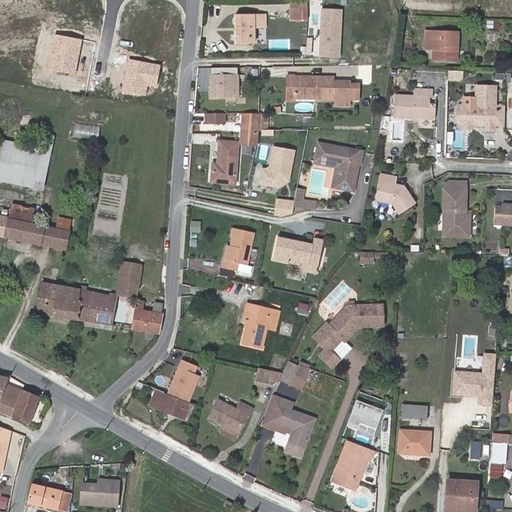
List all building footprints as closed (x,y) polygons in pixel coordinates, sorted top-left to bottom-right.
[(292,19),(307,19),(306,0),(296,0),(292,0),(292,19)] [(340,58),(343,8),(321,7),(318,57),(340,58)] [(255,43),(255,28),(254,14),(235,14),(235,43),(255,43)] [(254,14),(255,28),(267,28),(266,14),(254,14)] [(424,49),(433,49),(433,59),(457,60),(458,32),(425,30),(424,49)] [(209,67),(209,97),(238,98),(239,68),(209,67)] [(447,70),(447,79),(457,79),(461,76),(461,71),(447,70)] [(56,101),(73,104),(78,79),(61,76),(56,101)] [(295,101),(295,98),(296,76),(287,76),(286,100),(295,101)] [(296,76),(295,98),(336,99),(336,105),(350,105),(350,99),(351,83),(351,81),(334,81),(334,77),(296,76)] [(351,83),(350,99),(359,99),(359,84),(351,83)] [(472,124),(475,124),(478,122),(478,121),(485,121),(485,124),(485,129),(495,129),(495,124),(495,105),(495,86),(477,85),(476,97),(463,97),(463,104),(460,104),(457,107),(457,120),(460,124),(463,124),(472,124)] [(411,119),(420,119),(435,119),(435,105),(429,105),(429,98),(432,98),(432,90),(414,90),(413,98),(394,97),(393,118),(411,119)] [(314,103),(295,102),(295,110),(313,112),(314,103)] [(495,105),(495,124),(503,124),(504,106),(495,105)] [(241,134),(257,135),(258,113),(242,113),(241,134)] [(98,140),(100,125),(74,123),(72,138),(98,140)] [(0,150),(0,180),(42,189),(53,136),(42,134),(39,149),(2,142),(0,150)] [(256,143),(257,135),(241,134),(240,142),(256,143)] [(220,141),(218,163),(213,163),(212,182),(235,183),(238,142),(220,141)] [(360,166),(363,151),(318,142),(314,160),(332,164),(333,159),(344,162),(342,173),(337,172),(334,188),(352,191),(358,165),(360,166)] [(271,146),(269,167),(261,166),(259,184),(291,187),(294,148),(271,146)] [(75,162),(86,164),(87,158),(76,156),(75,162)] [(342,173),(344,162),(333,159),(332,164),(337,172),(342,173)] [(380,175),(375,201),(392,204),(399,215),(415,205),(403,187),(395,186),(396,178),(380,175)] [(450,182),(444,186),(443,237),(469,238),(469,216),(465,216),(462,216),(462,211),(466,211),(466,183),(450,182)] [(307,208),(309,200),(303,199),(305,189),(297,187),(293,205),(307,208)] [(75,202),(80,203),(80,206),(86,207),(88,197),(76,194),(75,202)] [(10,204),(9,209),(5,227),(3,237),(28,242),(31,223),(34,209),(10,204)] [(511,205),(502,205),(502,208),(502,225),(511,225),(511,205)] [(0,226),(5,227),(9,209),(0,206),(0,226)] [(494,225),(502,225),(502,208),(495,208),(494,225)] [(56,229),(69,232),(72,219),(58,216),(56,229)] [(190,231),(201,232),(201,221),(191,221),(190,231)] [(28,242),(41,245),(45,226),(31,223),(28,242)] [(65,250),(69,232),(56,229),(45,226),(41,245),(65,250)] [(231,246),(228,261),(224,260),(222,267),(236,270),(238,263),(247,265),(254,233),(235,228),(233,238),(231,246)] [(300,261),(318,265),(323,239),(314,238),(313,243),(277,236),(273,259),(299,264),(300,261)] [(373,262),(373,258),(373,253),(360,253),(359,262),(373,262)] [(318,265),(300,261),(299,264),(298,269),(316,273),(318,265)] [(137,291),(141,265),(122,262),(116,294),(118,294),(136,297),(137,291)] [(78,300),(80,289),(42,283),(37,313),(77,319),(80,300),(78,300)] [(113,307),(109,307),(110,297),(88,291),(86,291),(80,289),(78,300),(80,300),(77,319),(114,325),(115,314),(112,314),(113,307)] [(113,307),(112,314),(115,314),(118,294),(116,294),(111,293),(110,297),(109,307),(113,307)] [(142,310),(143,302),(136,300),(132,329),(158,333),(163,304),(155,303),(154,312),(142,310)] [(330,351),(342,339),(339,336),(352,323),(358,323),(358,326),(359,326),(382,326),(382,306),(353,305),(353,301),(348,301),(348,305),(347,305),(328,325),(326,323),(313,336),(325,348),(329,352),(330,351)] [(307,315),(309,304),(299,302),(297,314),(307,315)] [(243,320),(248,321),(252,305),(247,303),(243,320)] [(252,305),(248,321),(252,322),(251,326),(247,325),(242,343),(261,348),(267,327),(275,330),(280,312),(252,305)] [(491,340),(492,322),(477,320),(476,339),(491,340)] [(344,341),(359,326),(358,326),(358,323),(352,323),(339,336),(342,339),(344,341)] [(338,359),(350,347),(344,341),(342,339),(330,351),(338,359)] [(338,359),(330,351),(329,352),(325,348),(319,355),(331,367),(338,359)] [(280,379),(301,389),(305,380),(302,378),(300,382),(293,378),(299,366),(289,362),(280,379)] [(311,369),(300,365),(299,366),(293,378),(300,382),(302,378),(305,380),(311,369)] [(272,384),(274,381),(276,371),(260,368),(256,381),(272,384)] [(244,375),(253,377),(255,371),(246,369),(244,375)] [(200,407),(203,392),(152,370),(146,385),(156,389),(164,392),(191,404),(200,407)] [(277,381),(282,373),(276,371),(274,381),(277,381)] [(0,399),(6,384),(9,378),(0,375),(0,399)] [(0,410),(30,423),(41,396),(22,388),(21,390),(6,384),(0,399),(0,410)] [(149,405),(157,408),(164,392),(156,389),(149,405)] [(164,392),(157,408),(184,420),(191,404),(164,392)] [(292,434),(294,428),(273,419),(278,405),(290,409),(293,402),(273,395),(262,425),(285,434),(286,432),(292,434)] [(209,417),(224,425),(238,432),(247,415),(250,417),(254,410),(242,403),(238,410),(218,401),(209,417)] [(427,419),(427,406),(402,404),(401,418),(427,419)] [(273,419),(294,428),(292,434),(289,441),(296,444),(293,454),(301,457),(315,418),(290,409),(278,405),(273,419)] [(0,471),(2,472),(10,430),(0,425),(0,471)] [(223,429),(236,436),(238,432),(224,425),(223,429)] [(430,455),(431,432),(400,430),(398,453),(430,455)] [(285,446),(288,434),(275,431),(272,442),(285,446)] [(367,440),(353,434),(350,442),(364,448),(367,440)] [(502,444),(511,444),(511,436),(503,436),(502,444)] [(481,462),(482,439),(469,438),(467,461),(481,462)] [(293,454),(296,444),(289,441),(285,452),(293,454)] [(364,448),(350,442),(347,441),(332,481),(353,490),(358,474),(361,475),(368,458),(370,459),(373,451),(364,448)] [(500,484),(501,465),(492,464),(491,484),(500,484)] [(356,491),(361,475),(358,474),(353,490),(356,491)] [(117,506),(119,480),(107,480),(107,485),(98,484),(89,483),(89,485),(82,485),(81,503),(117,506)] [(477,482),(447,480),(445,511),(453,511),(456,511),(457,506),(476,507),(477,482)] [(32,484),(28,503),(68,511),(72,493),(32,484)] [(204,487),(199,484),(196,489),(201,492),(204,487)]
